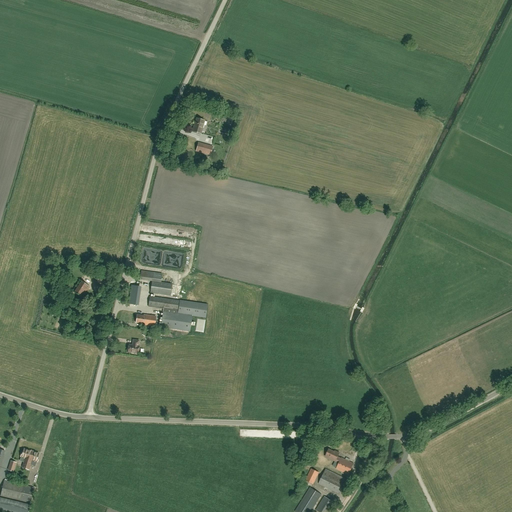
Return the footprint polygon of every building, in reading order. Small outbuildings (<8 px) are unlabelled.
[(201,133),(204,120),(197,118),(195,125),(194,125),(192,131),(201,133)] [(198,142),(196,151),(210,155),(213,146),(198,142)] [(82,298),(83,298),(82,297),(89,287),(90,287),(79,280),(82,282),(75,293),(72,291),(82,298)] [(170,296),(172,284),(152,281),(151,293),(170,296)] [(180,300),(180,301),(150,296),(148,307),(164,309),(161,327),(190,331),(192,316),(206,318),(208,304),(180,300)] [(155,326),(156,317),(144,315),(144,316),(137,315),(136,323),(143,324),(143,325),(155,326)] [(138,346),(139,341),(133,340),(132,345),(129,345),(128,352),(138,353),(139,346),(138,346)] [(241,437),(275,438),(275,431),(241,430),(241,437)] [(31,460),(36,461),(37,462),(38,458),(37,457),(39,454),(33,452),(31,451),(24,449),(23,453),(22,453),(21,457),(25,458),(22,468),(28,470),(31,460)] [(349,475),(353,463),(342,458),(341,459),(338,457),(339,453),(335,451),(334,452),(329,449),(325,456),(339,463),(336,469),(349,475)] [(313,484),(319,472),(311,469),(305,481),(313,484)] [(318,484),(339,494),(346,479),(325,469),(318,484)] [(33,487),(23,485),(4,481),(0,496),(19,501),(30,503),(33,487)] [(295,511),(310,511),(322,495),(310,487),(295,511)] [(318,511),(326,511),(333,502),(324,496),(315,510),(318,511)] [(0,511),(29,511),(31,504),(8,499),(0,497),(0,511)]
